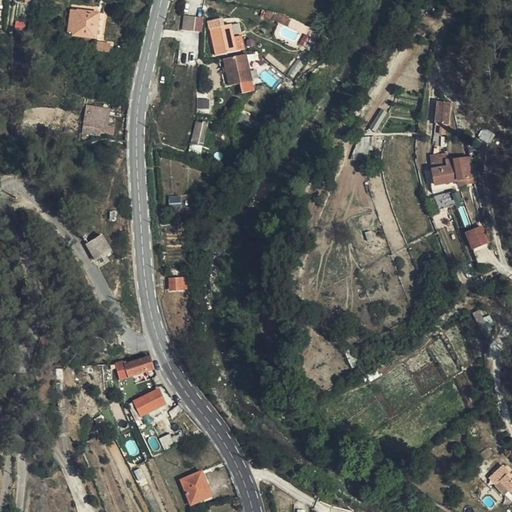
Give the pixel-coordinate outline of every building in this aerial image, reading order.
[(77,11),(71,9),(67,29),(73,30),(73,32),(100,37),(104,14),(78,8),(77,11)] [(265,14),(274,17),(277,10),(267,8),(266,9),(265,14)] [(290,22),(293,17),(277,10),(274,17),(290,22)] [(193,29),(195,14),(182,12),(181,27),(193,29)] [(214,54),(242,48),(239,35),(232,36),(230,23),(223,24),(221,17),(206,20),(208,28),(209,27),(214,54)] [(320,37),(306,33),(300,49),(307,51),(308,47),(312,48),(317,48),(320,37)] [(91,49),(102,51),(104,45),(93,43),(91,49)] [(251,82),(245,53),(221,58),(227,86),(251,82)] [(202,97),(201,110),(209,110),(209,98),(202,97)] [(453,124),(454,102),(442,102),(441,124),(453,124)] [(90,128),(98,129),(99,123),(106,124),(108,107),(86,103),(82,130),(90,131),(90,128)] [(223,112),(230,115),(232,109),(226,106),(223,112)] [(243,114),(240,120),(246,123),(249,116),(243,114)] [(246,123),(258,128),(261,123),(249,116),(246,123)] [(256,132),(258,128),(246,123),(240,120),(239,123),(256,132)] [(201,122),(196,121),(189,144),(199,147),(207,123),(202,121),(201,122)] [(492,143),(498,134),(489,129),(484,138),(492,143)] [(381,146),(382,132),(365,131),(362,144),(363,155),(373,156),(374,146),(381,146)] [(476,184),(471,158),(447,163),(445,155),(438,157),(435,157),(431,158),(433,171),(431,172),(436,193),(457,188),(458,182),(463,181),(464,186),(476,184)] [(170,208),(182,208),(182,195),(170,195),(170,208)] [(448,202),(441,204),(443,211),(449,210),(448,202)] [(491,243),(483,227),(467,234),(475,250),(491,243)] [(105,231),(85,243),(99,269),(119,258),(105,231)] [(179,276),(169,277),(167,277),(168,287),(185,287),(185,276),(179,276)] [(479,312),(486,329),(492,326),(485,309),(479,312)] [(492,326),(486,329),(489,337),(496,334),(492,326)] [(359,362),(353,350),(346,353),(352,365),(359,362)] [(153,365),(149,353),(125,361),(123,361),(126,373),(133,371),(145,367),(153,365)] [(147,374),(145,367),(133,371),(135,377),(147,374)] [(137,392),(155,384),(153,376),(134,383),(137,392)] [(126,399),(128,403),(133,401),(137,411),(147,407),(150,412),(165,406),(157,387),(126,399)] [(184,410),(178,404),(165,412),(169,419),(184,410)] [(170,433),(159,438),(165,449),(185,439),(182,433),(173,438),(170,433)] [(511,470),(511,469),(508,472),(501,465),(488,479),(496,485),(495,487),(504,495),(508,490),(511,493),(511,470)] [(210,498),(205,484),(207,483),(202,469),(181,478),(191,503),(199,500),(200,502),(210,498)]
